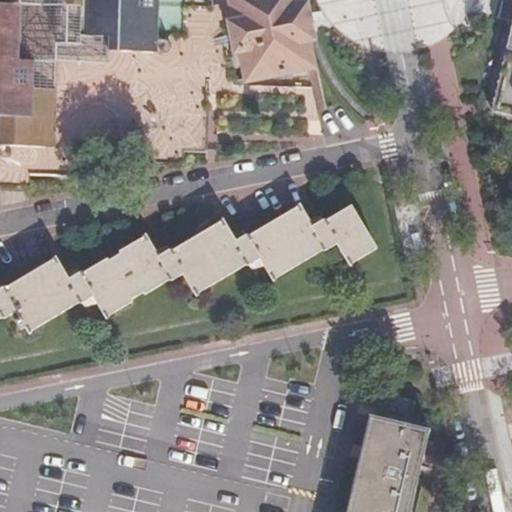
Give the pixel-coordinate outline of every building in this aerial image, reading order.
[(0,191),(29,192),(29,178),(107,180),(108,166),(182,168),(182,154),(208,155),(212,72),(214,0),(30,0),(30,10),(0,9),(0,191)] [(0,0),(0,9),(30,10),(30,0),(0,0)] [(242,55),(248,83),(308,71),(302,44),(308,43),(301,10),(296,11),(293,0),(230,0),(236,27),(229,29),(235,56),(242,55)] [(511,0),(485,113),(511,119),(511,0)] [(257,259),(270,279),(319,249),(320,251),(332,244),(345,265),(371,249),(346,208),(320,224),(318,221),(306,228),(295,209),(245,241),(243,237),(232,245),(219,224),(166,256),(164,254),(154,260),(141,240),(76,279),(76,278),(64,284),(49,260),(0,290),(0,320),(1,322),(12,315),(25,335),(77,302),(79,306),(89,300),(102,320),(166,280),(167,282),(178,276),(191,296),(244,263),(245,266),(257,259)] [(340,511),(403,511),(420,441),(361,426),(340,511)]
